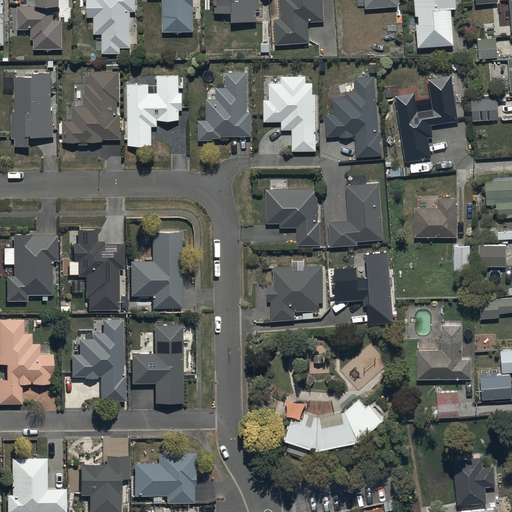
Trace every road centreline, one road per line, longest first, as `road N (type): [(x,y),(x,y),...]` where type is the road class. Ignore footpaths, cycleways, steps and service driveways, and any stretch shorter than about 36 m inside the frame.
road 1 (residential): [(0,185),(179,183),(210,190),(225,210),(228,420)]
road 2 (residential): [(0,420),(228,420)]
